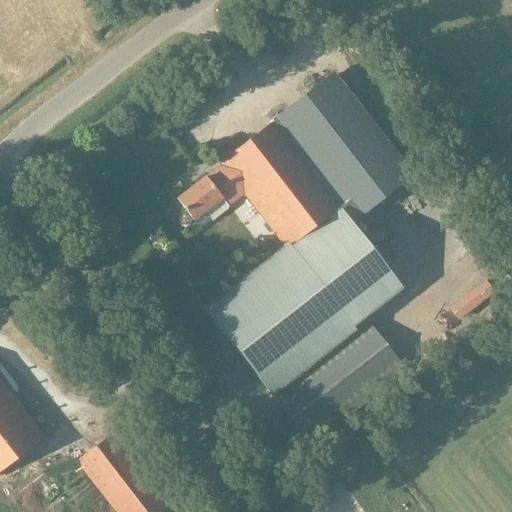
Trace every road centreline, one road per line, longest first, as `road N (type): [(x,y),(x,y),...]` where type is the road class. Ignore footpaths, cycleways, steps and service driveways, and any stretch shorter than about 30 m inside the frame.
road 1 (tertiary): [(233,511),(0,208)]
road 2 (tertiary): [(0,161),(32,126),(198,0)]
